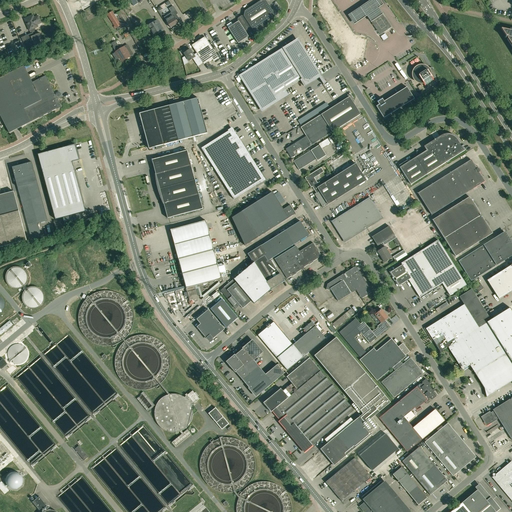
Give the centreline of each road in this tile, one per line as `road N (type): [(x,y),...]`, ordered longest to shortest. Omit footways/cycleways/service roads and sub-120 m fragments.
road 1 (unclassified): [(430,511),(482,468),(487,451),(365,256),(340,260)]
road 2 (unclassified): [(511,193),(461,122),(435,120),(389,140),(310,17),(293,8)]
road 3 (tertiary): [(204,362),(146,284),(98,112)]
road 4 (unclassified): [(340,260),(222,72)]
road 5 (tertiary): [(329,511),(204,362)]
road 6 (primary): [(401,0),(459,69),(511,152)]
road 7 (unclassified): [(340,260),(204,362)]
road 8 (primary): [(511,136),(422,0)]
road 9 (residential): [(130,76),(249,0)]
